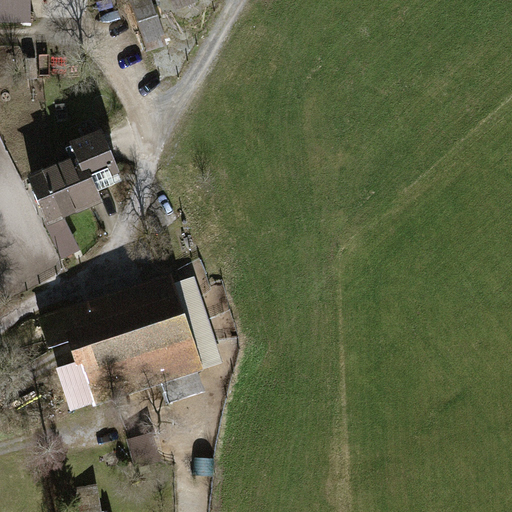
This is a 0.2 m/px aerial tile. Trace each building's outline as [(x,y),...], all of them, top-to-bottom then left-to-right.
[(0,0),(0,24),(34,25),(33,0),(0,0)] [(168,45),(151,0),(133,0),(127,3),(146,53),(168,45)] [(199,4),(197,0),(169,0),(175,13),(199,4)] [(77,163),(35,180),(54,225),(103,205),(96,187),(122,177),(104,132),(70,146),(77,163)] [(173,276),(43,316),(52,351),(72,345),(92,408),(162,386),(168,406),(207,394),(200,376),(207,373),(173,276)] [(149,432),(125,443),(134,462),(157,453),(149,432)]
